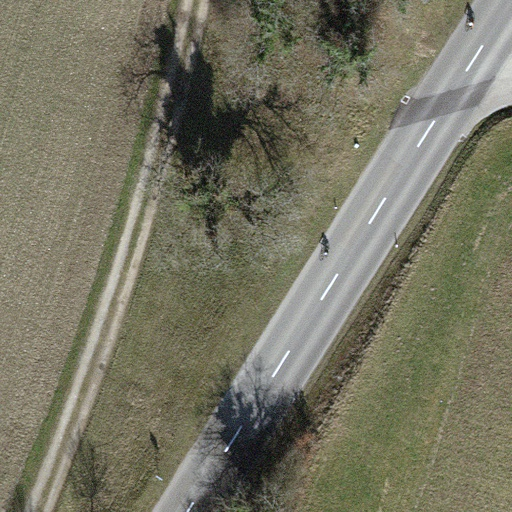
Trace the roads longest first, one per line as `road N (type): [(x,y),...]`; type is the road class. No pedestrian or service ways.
road 1 (tertiary): [(190,511),(511,1)]
road 2 (track): [(40,511),(142,223),(199,0)]
